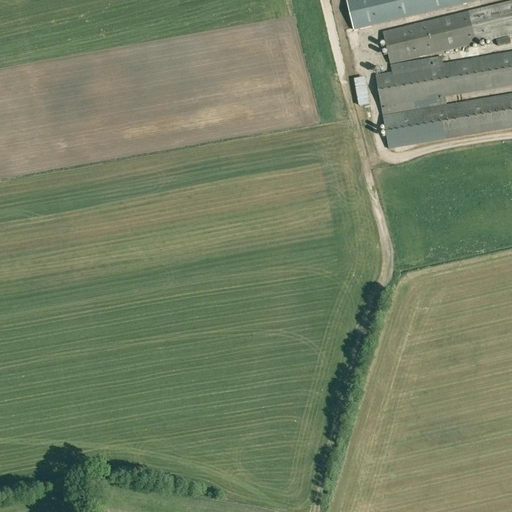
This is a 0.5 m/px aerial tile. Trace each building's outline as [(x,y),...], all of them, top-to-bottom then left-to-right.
[(346,0),(354,30),(481,0),(346,0)] [(390,64),(477,44),(511,36),(511,1),(469,12),(383,33),(390,64)] [(392,73),(376,76),(383,116),(447,105),(446,97),(511,85),(511,52),(444,64),(392,73)] [(391,65),(392,73),(444,64),(442,56),(391,65)] [(370,77),(358,78),(361,106),(373,105),(370,77)] [(511,128),(511,93),(447,105),(383,116),(388,149),(511,128)] [(380,178),(388,177),(387,166),(379,167),(380,178)]
